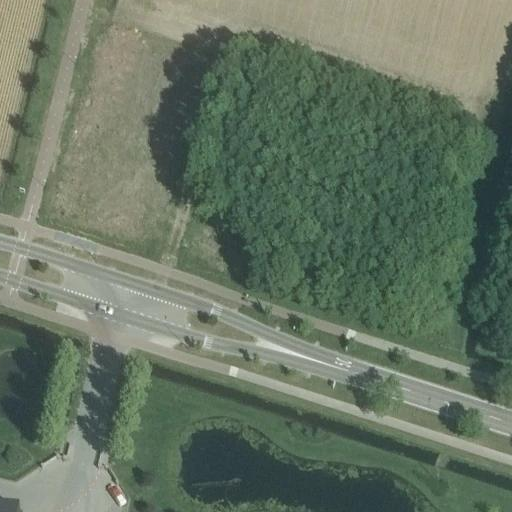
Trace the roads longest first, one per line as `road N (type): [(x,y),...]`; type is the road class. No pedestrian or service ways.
road 1 (secondary): [(335,369),(196,304),(0,242)]
road 2 (secondary): [(0,276),(200,341),(335,369)]
road 3 (secondary): [(511,425),(335,369)]
